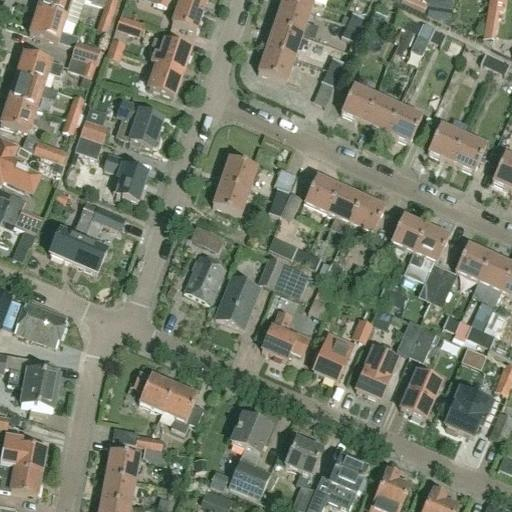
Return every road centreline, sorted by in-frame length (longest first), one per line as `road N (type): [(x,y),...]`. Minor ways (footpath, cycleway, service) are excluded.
road 1 (residential): [(511,499),(127,331)]
road 2 (residential): [(511,238),(208,102)]
road 3 (residential): [(127,331),(208,102)]
road 4 (residential): [(62,511),(100,319)]
